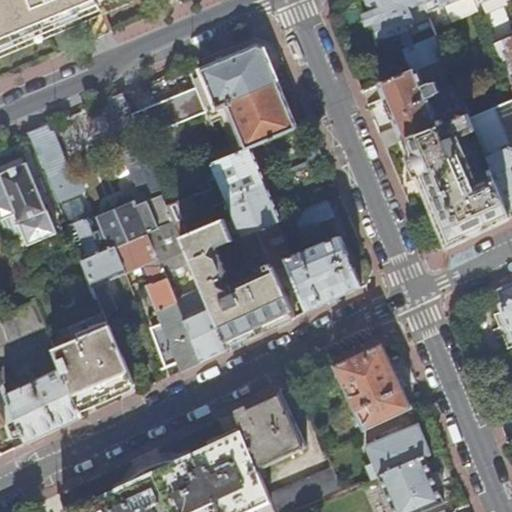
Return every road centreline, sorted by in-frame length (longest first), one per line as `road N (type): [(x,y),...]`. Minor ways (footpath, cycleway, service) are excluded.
road 1 (residential): [(413,297),(0,488)]
road 2 (residential): [(413,297),(291,0)]
road 3 (residential): [(0,116),(254,0)]
road 4 (residential): [(503,511),(413,297)]
